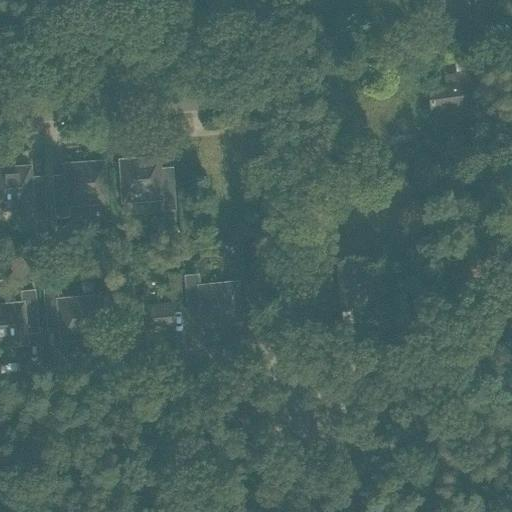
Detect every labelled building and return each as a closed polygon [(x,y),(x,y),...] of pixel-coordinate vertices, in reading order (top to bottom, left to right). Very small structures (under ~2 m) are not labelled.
[(415,0),(416,10),(422,10),(422,13),(467,13),(466,0),(415,0)] [(469,62),(455,64),(457,74),(471,72),(469,62)] [(427,88),(428,93),(430,113),(476,107),(471,72),(457,74),(458,84),(427,88)] [(159,178),(159,170),(158,160),(119,162),(122,205),(160,202),(161,212),(174,211),(172,177),(159,178)] [(64,166),(65,177),(65,185),(53,186),(55,218),(68,217),(67,206),(106,203),(103,163),(64,166)] [(31,187),(31,178),(30,168),(0,170),(0,210),(32,208),(33,220),(46,219),(44,186),(31,187)] [(383,189),(368,190),(369,202),(384,201),(383,189)] [(368,190),(352,191),(353,203),(369,202),(368,190)] [(353,203),(333,205),(337,249),(357,248),(362,247),(360,227),(371,226),(370,216),(369,202),(353,203)] [(166,227),(165,227),(166,240),(167,240),(169,240),(176,239),(175,227),(166,227)] [(20,257),(7,265),(20,287),(33,279),(20,257)] [(353,310),(354,323),(378,321),(377,308),(366,309),(364,279),(374,278),(374,265),(358,265),(338,267),(341,311),(353,310)] [(168,277),(170,301),(182,299),(180,275),(168,277)] [(200,309),(201,318),(202,328),(241,324),(237,284),(198,288),(197,276),(185,277),(188,310),(200,309)] [(59,323),(60,332),(61,341),(100,337),(96,298),(57,301),(56,290),(44,291),(47,324),(59,323)] [(0,306),(0,346),(27,344),(25,326),(37,325),(34,292),(21,293),(22,305),(0,306)] [(127,309),(128,314),(130,334),(174,329),(172,305),(142,308),(141,297),(128,299),(129,309),(127,309)]
